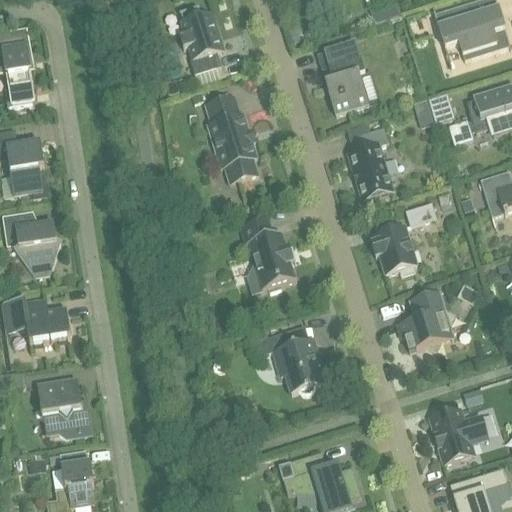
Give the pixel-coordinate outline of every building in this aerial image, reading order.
[(305,0),(308,10),(331,2),(330,0),(305,0)] [(498,11),(497,11),(497,13),(473,21),(469,8),(435,19),(434,16),(433,16),(450,72),(452,72),(446,52),(459,48),(464,65),(509,51),(510,54),(511,53),(498,11)] [(212,17),(201,20),(198,11),(180,17),(183,26),(181,27),(185,40),(179,42),(183,54),(189,52),(193,64),(190,65),(194,80),(221,71),(217,58),(224,56),(212,17)] [(0,76),(7,75),(9,94),(5,94),(7,110),(34,106),(26,53),(29,52),(27,38),(0,41),(0,76)] [(351,49),(317,59),(322,75),(329,73),(333,86),(326,88),(336,120),(367,110),(359,85),(358,81),(365,78),(360,62),(356,64),(351,49)] [(367,81),(374,105),(383,103),(375,79),(367,81)] [(179,97),(176,85),(166,88),(169,99),(179,97)] [(466,107),(472,125),(449,132),(455,151),(474,145),(471,137),(475,136),(476,138),(491,134),(493,140),(511,133),(511,93),(488,101),(487,96),(473,101),(474,105),(466,107)] [(191,100),(194,107),(203,105),(201,97),(191,100)] [(455,124),(452,113),(448,98),(428,104),(435,130),(455,124)] [(240,120),(234,102),(206,111),(211,129),(208,130),(221,173),(233,169),(238,186),(258,180),(253,163),(257,162),(243,119),(240,120)] [(416,109),(420,120),(431,117),(427,106),(416,109)] [(393,196),(379,151),(388,148),(384,133),(354,142),(359,156),(348,159),(362,205),(393,196)] [(15,135),(0,137),(0,165),(8,165),(14,202),(28,199),(29,205),(52,202),(43,183),(41,183),(40,176),(45,176),(40,146),(17,150),(15,135)] [(511,186),(509,176),(480,185),(492,223),(504,219),(505,221),(508,220),(507,218),(511,216),(511,186)] [(452,223),(463,220),(457,203),(447,207),(452,223)] [(474,215),(471,203),(461,206),(464,218),(474,215)] [(407,217),(411,231),(435,223),(431,209),(407,217)] [(35,281),(49,279),(61,249),(56,247),(53,227),(31,231),(29,218),(2,222),(7,253),(19,251),(19,254),(17,258),(35,281)] [(268,225),(241,233),(246,250),(249,249),(255,266),(247,283),(252,299),(269,294),(270,297),(282,293),(281,290),(297,285),(296,284),(295,284),(290,268),(295,266),(290,252),(285,253),(281,239),(282,239),(282,237),(273,240),(268,225)] [(373,241),(375,247),(371,248),(376,262),(379,261),(385,280),(400,276),(401,280),(415,276),(414,272),(417,271),(405,231),(373,241)] [(500,278),(510,275),(507,266),(497,269),(500,278)] [(398,330),(402,344),(405,343),(409,357),(426,351),(436,357),(441,346),(453,343),(449,330),(454,320),(445,315),(440,296),(410,305),(414,318),(417,317),(418,320),(416,324),(398,330)] [(71,344),(66,314),(48,317),(46,304),(2,311),(6,339),(28,336),(30,350),(71,344)] [(257,346),(261,360),(273,357),(278,370),(282,369),(292,399),(299,396),(302,399),(306,400),(310,399),(314,396),(314,392),(322,389),(313,360),(317,358),(313,344),(292,350),(288,336),(257,346)] [(0,381),(3,398),(21,395),(26,389),(24,378),(0,381)] [(82,414),(77,386),(37,393),(40,412),(36,418),(49,427),(51,439),(59,438),(67,444),(69,440),(90,437),(87,413),(82,414)] [(463,397),(467,412),(483,406),(480,392),(463,397)] [(430,424),(435,440),(434,440),(434,441),(435,441),(438,452),(438,454),(439,453),(444,470),(474,460),(471,449),(488,443),(481,420),(464,426),(460,414),(430,424)] [(20,461),(19,449),(7,450),(8,462),(20,461)] [(81,511),(94,510),(91,491),(94,490),(90,467),(87,467),(86,455),(59,459),(65,494),(55,495),(55,497),(57,496),(58,507),(48,508),(48,511),(81,511)] [(322,457),(295,465),(278,470),(287,500),(318,501),(321,511),(351,511),(350,505),(361,501),(352,472),(341,476),(338,468),(326,471),(322,457)] [(29,464),(31,478),(45,476),(43,462),(29,464)] [(224,487),(238,483),(235,471),(221,475),(224,487)] [(489,511),(484,495),(507,488),(503,474),(450,490),(454,503),(453,503),(456,511),(489,511)]
